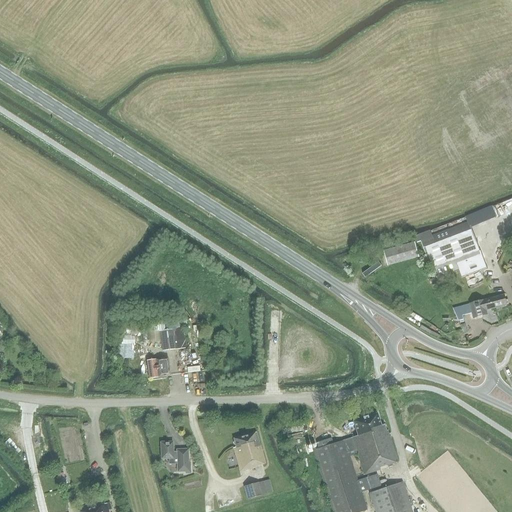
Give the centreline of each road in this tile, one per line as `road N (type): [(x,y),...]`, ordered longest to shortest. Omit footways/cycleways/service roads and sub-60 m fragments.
road 1 (primary): [(338,288),(0,72)]
road 2 (tertiary): [(0,395),(93,402),(309,397),(384,383)]
